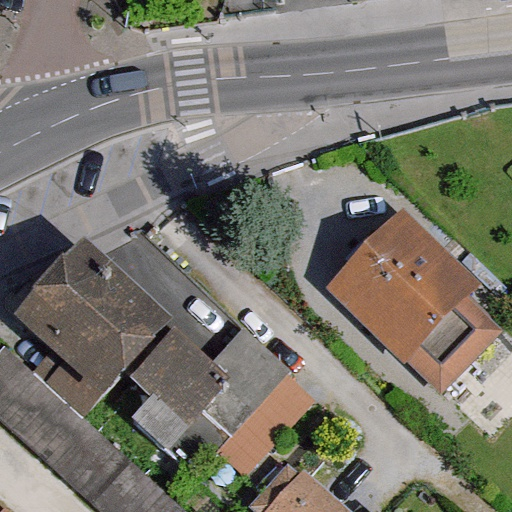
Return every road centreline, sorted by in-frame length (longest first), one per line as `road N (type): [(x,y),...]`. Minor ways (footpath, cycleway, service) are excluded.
road 1 (tertiary): [(46,129),(193,84),(511,53)]
road 2 (residential): [(58,0),(46,129)]
